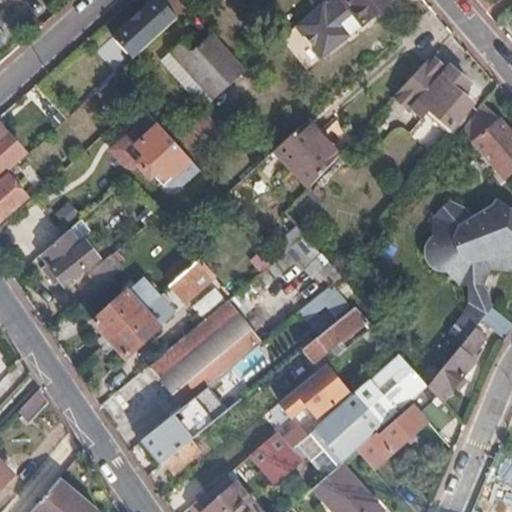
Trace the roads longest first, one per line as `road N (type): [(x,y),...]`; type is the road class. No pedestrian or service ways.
road 1 (tertiary): [(0,297),(142,511)]
road 2 (residential): [(511,362),(448,511)]
road 3 (residential): [(0,92),(103,0)]
